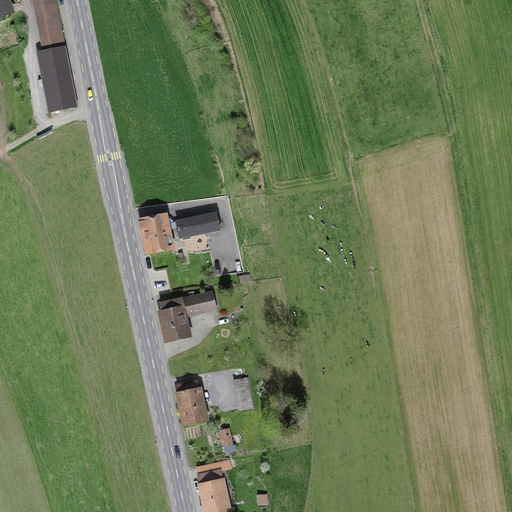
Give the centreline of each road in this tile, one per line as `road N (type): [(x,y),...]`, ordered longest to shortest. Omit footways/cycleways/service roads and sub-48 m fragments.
road 1 (primary): [(77,0),(185,511)]
road 2 (track): [(511,511),(452,130),(418,0)]
road 3 (track): [(353,177),(301,0)]
